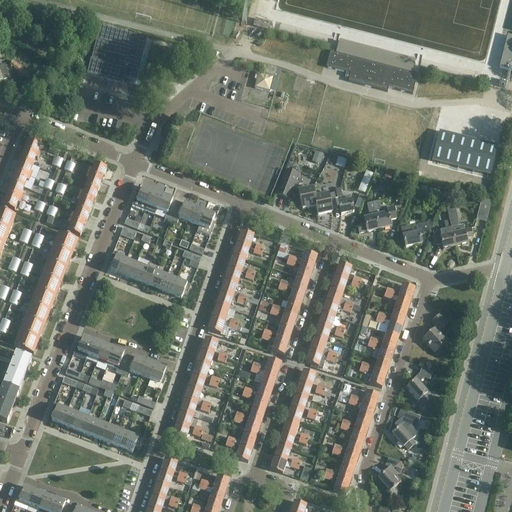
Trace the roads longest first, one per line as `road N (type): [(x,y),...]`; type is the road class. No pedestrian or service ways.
road 1 (residential): [(252,477),(330,241)]
road 2 (unclassified): [(504,273),(442,511)]
road 3 (residential): [(429,278),(364,468),(366,511)]
road 4 (residential): [(237,203),(18,117)]
road 5 (residential): [(237,203),(181,370)]
road 6 (residential): [(181,370),(136,511)]
